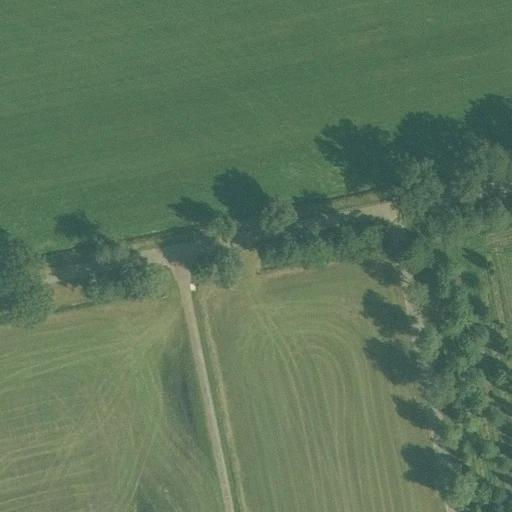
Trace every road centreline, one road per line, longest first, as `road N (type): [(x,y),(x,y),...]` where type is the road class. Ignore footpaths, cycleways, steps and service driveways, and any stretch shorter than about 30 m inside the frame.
road 1 (unclassified): [(0,288),(511,189)]
road 2 (unknown): [(398,211),(455,511)]
